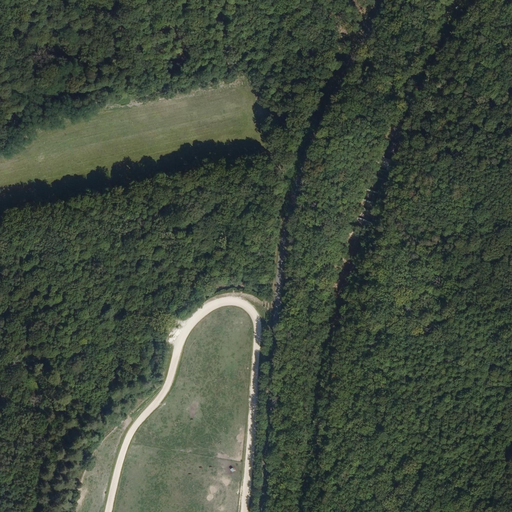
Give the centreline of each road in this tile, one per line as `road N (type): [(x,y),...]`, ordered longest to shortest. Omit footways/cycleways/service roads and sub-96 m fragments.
road 1 (track): [(493,0),(430,94),(410,141),(382,264),(351,348),(347,394),(382,449),(366,511)]
road 2 (secondary): [(259,511),(285,216),(376,0)]
road 3 (track): [(110,511),(138,420),(166,382),(185,333),(209,309),(236,298),(254,310),(259,332),(243,511)]
